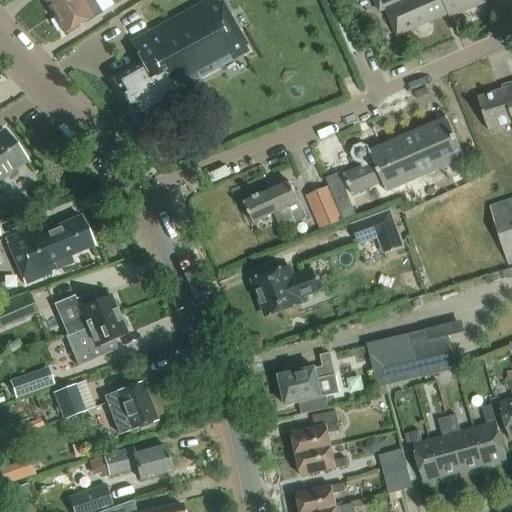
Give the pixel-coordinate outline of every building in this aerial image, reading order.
[(79,0),(43,0),(54,17),(79,0)] [(92,21),(102,15),(93,0),(79,0),(54,17),(65,35),(91,19),(92,21)] [(210,0),(131,44),(142,65),(114,80),(136,122),(182,97),(179,91),(248,53),(218,0),(210,0)] [(451,20),(485,5),(482,0),(363,0),(364,1),(364,0),(372,0),(379,15),(386,12),(387,14),(397,38),(449,16),(451,20)] [(511,85),(502,88),(503,91),(478,99),(489,133),(511,125),(511,85)] [(344,177),(353,197),(382,184),(387,194),(464,160),(447,120),(370,153),(367,148),(360,146),(354,149),(351,157),(355,163),(362,166),(363,169),(344,177)] [(0,133),(0,190),(1,190),(0,189),(0,182),(27,162),(4,131),(0,133)] [(301,203),(299,204),(290,184),(245,205),(254,225),(275,215),(280,226),(293,220),(295,224),(308,219),(301,203)] [(511,201),(490,208),(509,268),(511,266),(511,201)] [(318,211),(326,229),(343,221),(336,204),(318,211)] [(405,249),(392,215),(353,229),(360,249),(381,242),(386,256),(405,249)] [(30,235),(28,231),(6,241),(25,286),(74,265),(71,258),(93,248),(80,217),(46,232),(45,228),(30,235)] [(290,270),(253,283),(266,319),(301,306),(299,301),(320,293),(312,271),(293,278),(290,270)] [(55,306),(67,337),(118,315),(110,297),(92,304),(88,296),(76,301),(74,298),(55,306)] [(0,329),(36,319),(31,301),(0,310),(0,329)] [(118,315),(67,337),(65,338),(70,349),(78,368),(118,351),(114,342),(127,336),(118,315)] [(362,328),(360,320),(353,322),(355,330),(362,328)] [(378,389),(457,370),(449,339),(429,344),(427,334),(368,348),(378,389)] [(315,371),(315,370),(279,378),(286,407),(299,404),(302,416),(329,410),(326,399),(339,396),(330,355),(320,358),(323,369),(315,371)] [(48,368),(10,382),(16,400),(54,387),(48,368)] [(510,441),(511,440),(511,381),(509,382),(511,395),(511,400),(500,404),(510,441)] [(157,422),(142,384),(105,398),(120,436),(157,422)] [(86,413),(76,386),(53,394),(63,421),(86,413)] [(386,388),(378,390),(380,397),(388,395),(386,388)] [(487,426),(473,430),(483,467),(507,460),(495,418),(491,406),(482,408),(487,426)] [(292,434),(297,456),(332,448),(329,434),(341,432),(336,412),(313,417),(315,429),(292,434)] [(456,415),(448,418),(462,473),(483,467),(473,430),(461,433),(456,415)] [(443,438),(433,441),(443,478),(462,473),(448,418),(438,421),(443,438)] [(43,427),(40,419),(28,424),(31,432),(43,427)] [(424,483),(443,478),(433,441),(423,444),(419,431),(410,434),(414,446),(413,446),(424,483)] [(135,457),(133,449),(103,458),(108,478),(137,470),(140,481),(172,472),(166,448),(135,457)] [(335,461),(332,448),(297,456),(301,477),(348,467),(346,459),(335,461)] [(383,470),(406,464),(403,453),(380,459),(383,470)] [(0,471),(6,486),(37,473),(30,454),(0,465),(0,471)] [(413,491),(406,464),(383,470),(390,497),(402,494),(413,491)] [(305,493),(297,494),(300,511),(321,511),(337,509),(334,495),(345,493),(344,484),(305,493)] [(1,496),(5,507),(31,498),(27,486),(1,496)] [(72,511),(102,511),(112,509),(105,486),(68,499),(72,511)]
